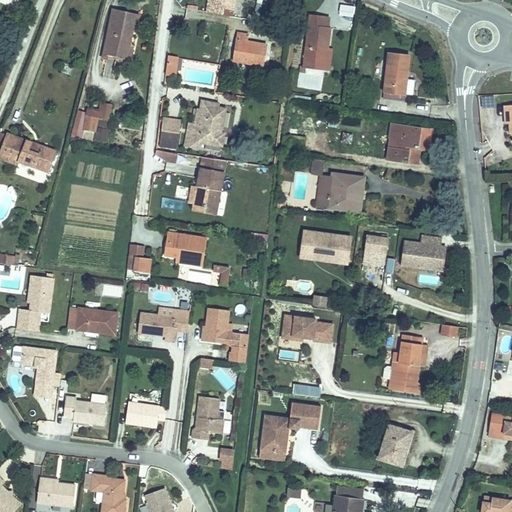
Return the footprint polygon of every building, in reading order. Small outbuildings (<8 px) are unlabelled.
[(212,0),(210,10),(218,12),(220,2),(227,3),(227,0),(212,0)] [(220,2),(218,12),(232,16),(236,0),(227,0),(227,3),(220,2)] [(108,52),(125,54),(126,43),(127,39),(131,39),(133,18),(136,18),(137,10),(113,8),(108,52)] [(308,68),(332,70),(334,50),(336,51),(338,32),(334,31),(336,18),(314,15),(308,68)] [(243,31),(239,58),(269,62),(270,54),(266,53),(267,42),(251,40),(252,32),(243,31)] [(390,48),(384,86),(407,90),(410,75),(407,74),(410,51),(390,48)] [(334,50),(332,70),(338,71),(340,51),(336,51),(334,50)] [(169,52),(167,70),(176,71),(178,54),(169,52)] [(232,67),(230,82),(238,83),(240,68),(232,67)] [(201,99),(197,120),(202,120),(205,105),(218,107),(219,101),(201,99)] [(202,120),(197,120),(191,119),(188,141),(201,143),(202,138),(226,141),(228,125),(221,124),(224,107),(218,107),(205,105),(202,120)] [(97,116),(95,129),(104,130),(106,118),(97,116)] [(163,118),(159,136),(178,139),(181,121),(163,118)] [(391,124),(386,154),(414,159),(416,147),(425,148),(428,132),(391,124)] [(290,135),(287,151),(306,154),(309,138),(290,135)] [(60,171),(63,162),(58,160),(61,151),(19,136),(11,158),(32,165),(33,162),(60,171)] [(177,149),(158,146),(157,152),(169,159),(176,160),(177,149)] [(58,160),(63,162),(66,153),(61,151),(58,160)] [(317,172),(327,173),(327,171),(329,155),(320,154),(317,172)] [(197,193),(197,194),(208,195),(207,200),(219,201),(223,164),(202,161),(199,179),(197,193)] [(297,168),(293,194),(305,195),(309,170),(297,168)] [(327,173),(324,192),(333,193),(332,203),(360,207),(362,192),(355,191),(357,172),(338,169),(337,173),(327,171),(327,173)] [(364,173),(357,172),(355,191),(362,192),(364,173)] [(191,193),(197,193),(199,179),(193,178),(191,193)] [(333,193),(324,192),(323,202),(332,203),(333,193)] [(208,195),(197,194),(196,204),(218,206),(219,201),(207,200),(208,195)] [(303,222),(304,213),(293,212),(292,221),(303,222)] [(305,227),(304,231),(308,231),(347,237),(351,238),(351,234),(305,227)] [(168,228),(165,253),(192,256),(191,261),(204,262),(208,234),(168,228)] [(345,250),(347,237),(308,231),(305,251),(334,256),(335,248),(345,250)] [(441,237),(423,234),(422,242),(407,239),(403,261),(437,266),(440,244),(441,237)] [(389,240),(369,237),(367,250),(387,253),(389,240)] [(446,245),(440,244),(437,266),(443,267),(446,245)] [(136,256),(143,256),(144,245),(137,245),(136,256)] [(345,250),(335,248),(334,256),(334,259),(347,261),(349,250),(345,250)] [(305,251),(301,251),(300,254),(334,259),(334,256),(305,251)] [(0,253),(0,262),(19,264),(20,255),(0,253)] [(135,266),(129,265),(127,276),(145,279),(146,270),(154,270),(155,257),(136,256),(135,266)] [(211,285),(227,286),(229,266),(212,265),(211,285)] [(50,300),(53,275),(32,273),(31,280),(34,281),(32,296),(31,305),(21,303),(20,312),(19,321),(39,323),(40,315),(42,299),(50,300)] [(251,293),(259,294),(260,277),(252,277),(251,293)] [(325,306),(326,296),(313,295),(312,305),(325,306)] [(81,305),(72,303),(70,324),(78,325),(87,326),(99,327),(116,329),(119,310),(97,307),(91,306),(81,305)] [(234,306),(213,303),(210,324),(208,334),(230,337),(230,336),(238,341),(237,350),(232,350),(231,360),(250,362),(251,356),(252,346),(253,339),(253,337),(254,331),(235,329),(237,319),(232,319),(234,306)] [(180,318),(145,314),(143,332),(172,335),(171,339),(177,340),(180,318)] [(280,340),(332,342),(333,317),(281,315),(280,340)] [(456,333),(457,323),(443,321),(441,330),(456,333)] [(393,390),(419,394),(421,384),(417,383),(419,367),(422,345),(424,338),(404,335),(402,353),(399,353),(397,368),(395,381),(393,390)] [(60,351),(26,346),(19,345),(18,346),(16,358),(17,359),(25,360),(25,361),(37,363),(37,365),(43,366),(40,381),(56,383),(60,351)] [(425,368),(428,346),(422,345),(419,367),(425,368)] [(201,358),(200,368),(211,369),(212,359),(201,358)] [(395,381),(397,368),(393,367),(388,366),(385,367),(384,379),(391,380),(395,381)] [(308,393),(319,394),(321,386),(309,384),(308,393)] [(80,395),(71,393),(68,412),(80,413),(79,418),(107,422),(110,403),(79,399),(80,395)] [(225,413),(226,401),(204,398),(202,416),(205,420),(204,428),(201,429),(199,429),(197,439),(213,441),(214,433),(228,435),(230,421),(228,421),(224,420),(225,413)] [(164,404),(132,400),(130,420),(161,424),(164,404)] [(263,447),(289,451),(292,426),(302,427),(302,425),(321,427),(324,404),(295,400),(293,415),(267,412),(263,447)] [(389,422),(383,455),(405,458),(410,425),(389,422)] [(238,458),(239,447),(227,445),(226,456),(228,457),(238,458)] [(289,451),(263,447),(262,455),(288,458),(289,451)] [(237,465),(238,458),(228,457),(227,464),(237,465)] [(99,488),(100,472),(89,470),(86,486),(99,488)] [(114,473),(100,472),(99,488),(110,489),(107,511),(130,511),(132,500),(128,499),(130,481),(113,478),(114,473)] [(1,473),(0,474),(0,509),(3,511),(13,511),(23,501),(15,493),(10,493),(8,487),(4,483),(7,479),(1,473)] [(53,476),(44,475),(41,499),(76,504),(79,482),(62,480),(53,479),(53,476)] [(175,500),(171,486),(152,492),(155,500),(153,500),(156,511),(179,511),(178,511),(175,511),(172,501),(175,500)] [(287,488),(286,497),(300,498),(301,488),(287,488)] [(511,511),(511,495),(490,493),(486,511),(495,511),(496,511),(505,511),(511,511)] [(337,495),(334,511),(362,511),(364,498),(337,495)]
